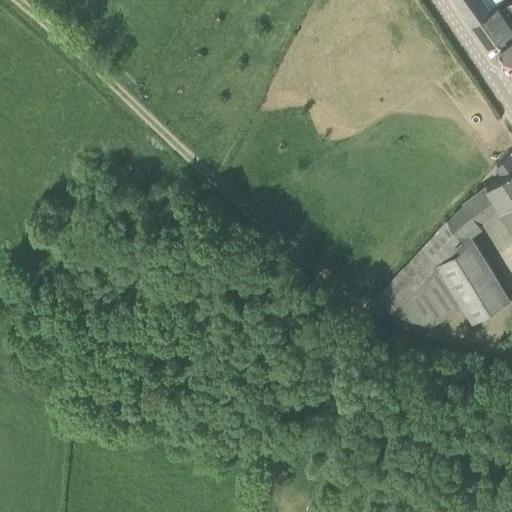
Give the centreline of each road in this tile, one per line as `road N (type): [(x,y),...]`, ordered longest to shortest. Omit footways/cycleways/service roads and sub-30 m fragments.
road 1 (track): [(20,0),(341,291),(404,327),(511,357)]
road 2 (tertiary): [(511,106),(442,0)]
